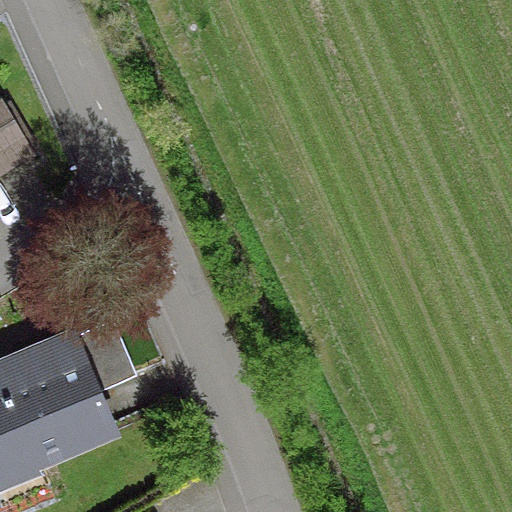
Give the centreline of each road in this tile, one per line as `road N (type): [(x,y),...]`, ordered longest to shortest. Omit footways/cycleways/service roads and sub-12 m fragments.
road 1 (residential): [(136,187),(271,511)]
road 2 (residential): [(55,0),(136,187)]
road 3 (residential): [(136,187),(0,266)]
